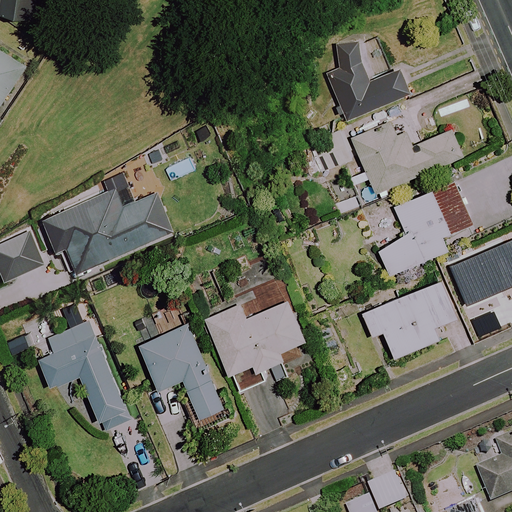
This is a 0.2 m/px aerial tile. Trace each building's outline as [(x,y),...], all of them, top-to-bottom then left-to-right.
[(0,0),(0,5),(3,6),(2,13),(45,20),(47,0),(0,0)] [(391,73),(380,48),(363,55),(357,41),(337,49),(344,66),(327,73),(347,120),(415,91),(405,68),(391,73)] [(0,115),(34,66),(0,42),(0,115)] [(421,142),(409,114),(354,138),(377,192),(468,153),(457,127),(421,142)] [(138,200),(125,172),(107,180),(112,190),(47,219),(60,249),(70,244),(81,270),(179,227),(162,190),(138,200)] [(475,223),(456,180),(397,206),(409,235),(380,248),(392,274),(451,249),(445,235),(475,223)] [(511,287),(511,257),(506,243),(476,254),(492,295),(511,287)] [(463,313),(447,277),(365,311),(375,335),(386,330),(397,356),(442,337),(436,324),(463,313)] [(309,338),(282,279),(206,314),(241,391),(267,379),(262,368),(286,357),(283,350),(309,338)] [(86,317),(80,300),(60,306),(65,323),(86,317)] [(134,419),(95,321),(51,338),(56,351),(42,357),(53,386),(85,373),(107,430),(134,419)] [(226,404),(190,323),(142,345),(161,388),(187,377),(203,414),(226,404)] [(511,490),(511,432),(499,438),(506,454),(481,465),(494,498),(511,490)] [(410,498),(400,471),(372,482),(383,509),(410,498)] [(382,511),(373,492),(348,503),(351,511),(382,511)] [(481,511),(476,499),(445,510),(445,511),(481,511)]
